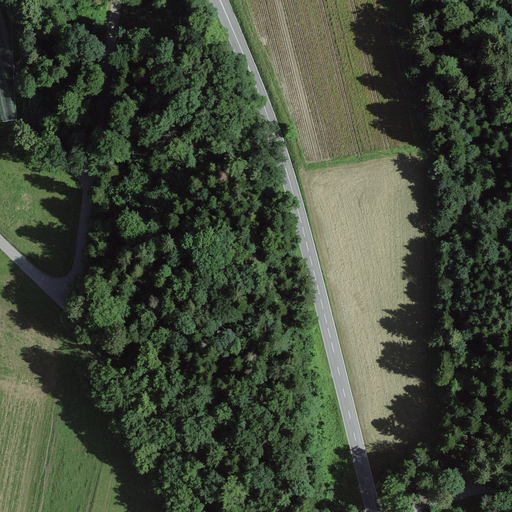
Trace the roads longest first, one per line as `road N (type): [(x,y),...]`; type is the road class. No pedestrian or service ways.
road 1 (tertiary): [(219,0),(287,175),(373,511)]
road 2 (unclassified): [(117,0),(73,285),(55,290),(0,241)]
road 3 (track): [(66,292),(127,438),(207,511)]
road 4 (track): [(20,0),(43,146),(89,176)]
